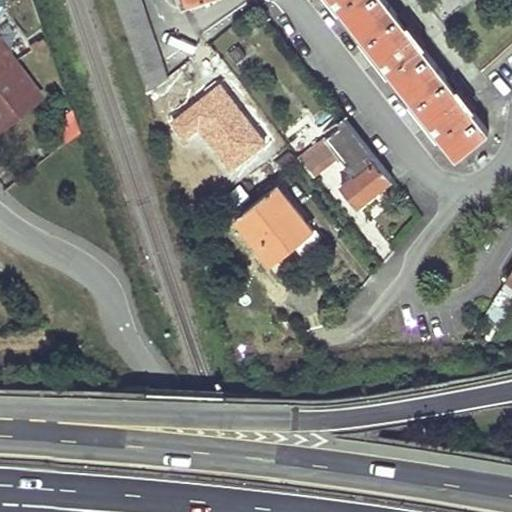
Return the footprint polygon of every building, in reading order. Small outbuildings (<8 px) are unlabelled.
[(116,0),(147,92),(167,76),(163,62),(153,52),(158,46),(148,32),(152,28),(141,13),(145,8),(138,0),(116,0)] [(334,0),(335,0),(391,71),(443,138),(457,156),(488,131),(472,110),(475,108),(450,77),(447,79),(421,47),(425,44),(400,12),(397,15),(384,0),(334,0)] [(0,125),(40,95),(0,42),(0,125)] [(236,64),(240,60),(244,57),(237,47),(228,54),(236,64)] [(77,131),(69,109),(53,123),(66,140),(77,131)] [(343,127),(338,131),(333,134),(347,153),(361,171),(342,186),(358,206),(392,179),(343,117),(338,121),(343,127)] [(264,146),(249,125),(239,132),(256,153),(264,146)] [(236,134),(234,131),(232,128),(211,145),(218,153),(233,171),(256,153),(239,132),(236,134)] [(347,153),(333,134),(320,144),(333,162),(347,153)] [(299,159),(306,168),(313,177),(333,162),(320,144),(299,159)] [(203,195),(233,171),(218,153),(190,175),(203,195)] [(256,200),(295,246),(301,254),(319,240),(276,184),(256,200)] [(272,263),(295,246),(256,200),(235,217),(254,240),(272,263)] [(511,286),(487,326),(498,333),(511,311),(511,286)] [(480,321),(465,346),(489,346),(498,333),(487,326),(480,321)]
